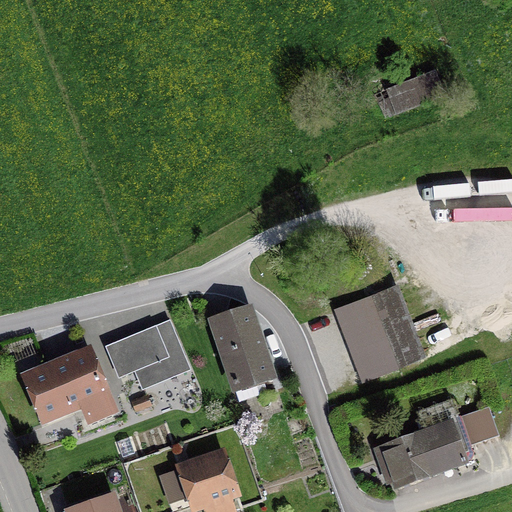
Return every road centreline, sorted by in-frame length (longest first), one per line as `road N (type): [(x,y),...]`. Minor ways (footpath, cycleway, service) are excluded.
road 1 (residential): [(0,329),(218,278),(257,296),(287,326),(354,511)]
road 2 (track): [(315,189),(369,160),(471,128)]
road 3 (unclassified): [(511,478),(381,511)]
